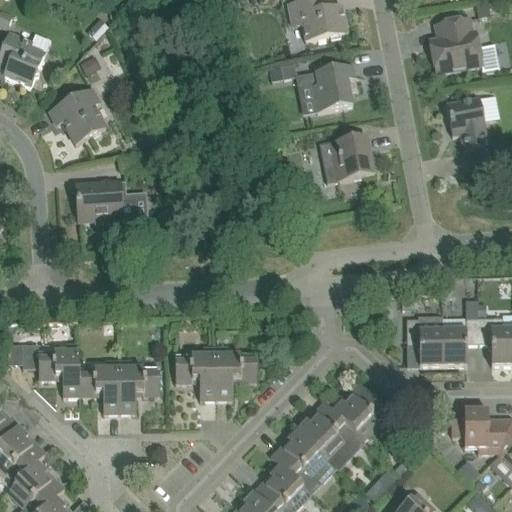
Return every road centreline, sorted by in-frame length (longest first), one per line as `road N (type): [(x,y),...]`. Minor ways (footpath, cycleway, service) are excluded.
road 1 (residential): [(43,299),(320,285)]
road 2 (residential): [(381,0),(428,251)]
road 3 (residential): [(178,511),(330,349)]
road 4 (residential): [(511,397),(406,398),(355,349),(330,349)]
road 5 (residential): [(43,299),(29,153),(0,122)]
road 6 (residential): [(428,251),(317,261),(320,285)]
road 7 (residential): [(320,285),(423,277),(428,251)]
road 8 (residential): [(109,511),(109,481),(38,411)]
